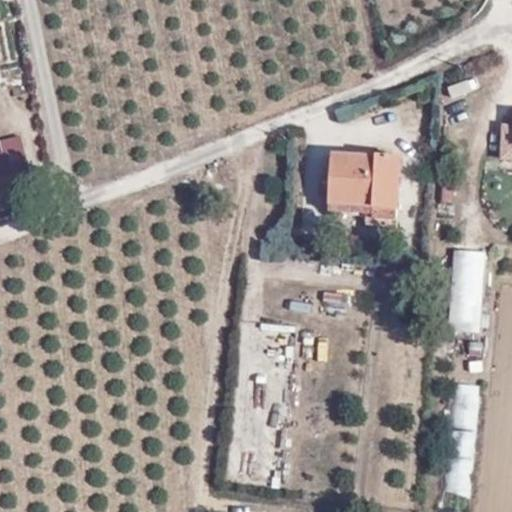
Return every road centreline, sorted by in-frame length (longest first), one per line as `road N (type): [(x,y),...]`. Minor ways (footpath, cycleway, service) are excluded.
road 1 (residential): [(0,230),(511,23)]
road 2 (track): [(511,95),(478,151),(472,192),(481,220),(511,246)]
